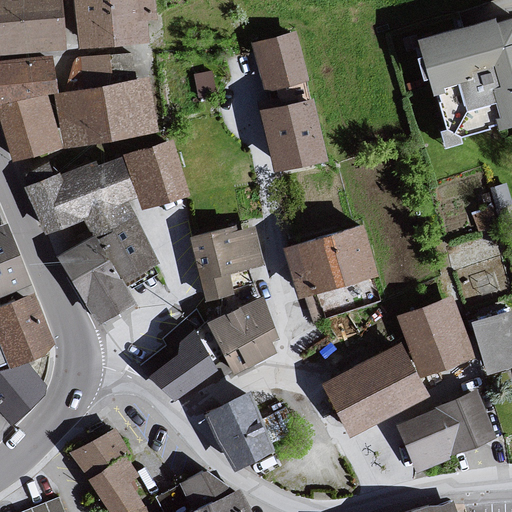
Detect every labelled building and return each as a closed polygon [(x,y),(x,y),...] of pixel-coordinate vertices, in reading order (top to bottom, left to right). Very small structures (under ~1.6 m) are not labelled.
[(0,0),(0,54),(67,49),(63,0),(0,0)] [(155,0),(72,0),(77,46),(149,40),(148,20),(157,20),(155,0)] [(511,12),(414,39),(443,145),(511,126),(511,12)] [(294,30),(249,41),(261,93),(306,82),(294,30)] [(77,60),(66,97),(87,93),(134,86),(130,54),(82,59),(77,60)] [(0,102),(56,90),(51,59),(0,63),(0,102)] [(148,83),(134,86),(87,93),(66,97),(61,98),(69,146),(156,131),(148,83)] [(312,96),(258,107),(272,171),(325,160),(312,96)] [(46,97),(0,107),(0,109),(14,160),(60,147),(57,137),(46,97)] [(145,208),(163,202),(189,194),(172,142),(146,151),(128,156),(145,208)] [(91,233),(95,231),(97,236),(136,217),(126,202),(130,200),(135,198),(120,162),(97,172),(94,165),(52,182),(48,172),(32,178),(34,183),(36,188),(31,190),(49,232),(84,217),(91,233)] [(158,263),(152,250),(136,217),(97,236),(124,283),(130,279),(158,263)] [(233,224),(189,237),(207,300),(233,293),(228,274),(261,264),(250,227),(235,231),(233,224)] [(362,224),(285,246),(308,325),(378,304),(370,277),(377,275),(362,224)] [(0,298),(28,287),(3,226),(0,226),(0,298)] [(101,325),(136,304),(124,283),(97,236),(93,239),(61,257),(101,325)] [(30,294),(0,305),(0,344),(10,366),(21,361),(48,350),(49,344),(30,294)] [(262,296),(208,320),(234,374),(278,349),(262,296)] [(451,299),(401,317),(405,327),(422,375),(472,357),(451,299)] [(511,310),(469,322),(485,375),(511,366),(511,310)] [(192,328),(143,374),(176,402),(225,363),(192,328)] [(0,344),(0,369),(10,366),(0,344)] [(342,379),(328,386),(353,434),(421,398),(396,350),(342,379)] [(21,361),(0,375),(0,411),(10,422),(43,385),(21,361)] [(475,390),(397,424),(418,473),(496,439),(475,390)] [(251,391),(202,415),(218,444),(234,467),(273,450),(251,391)] [(112,429),(66,453),(107,511),(130,511),(140,506),(128,455),(112,429)] [(250,511),(237,490),(188,511),(250,511)] [(14,511),(60,511),(55,498),(14,511)]
